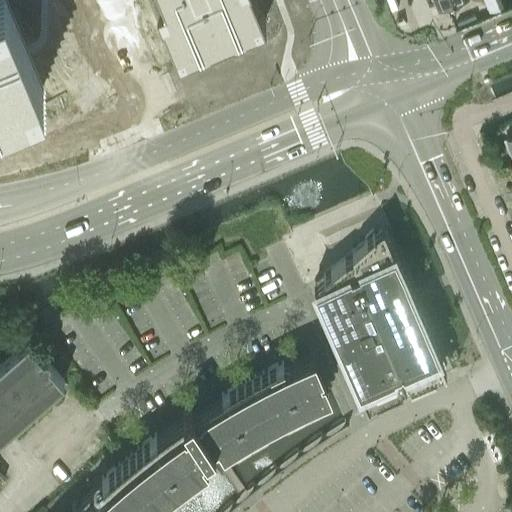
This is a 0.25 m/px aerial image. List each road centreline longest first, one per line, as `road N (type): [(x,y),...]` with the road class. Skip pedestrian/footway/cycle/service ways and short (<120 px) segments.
road 1 (tertiary): [(0,253),(297,135),(383,77)]
road 2 (tertiary): [(383,77),(315,84),(98,173),(0,199)]
road 3 (tertiary): [(511,361),(383,77)]
road 4 (residential): [(511,250),(463,127),(466,116),(511,100)]
road 5 (tertiary): [(383,77),(445,63),(511,34)]
